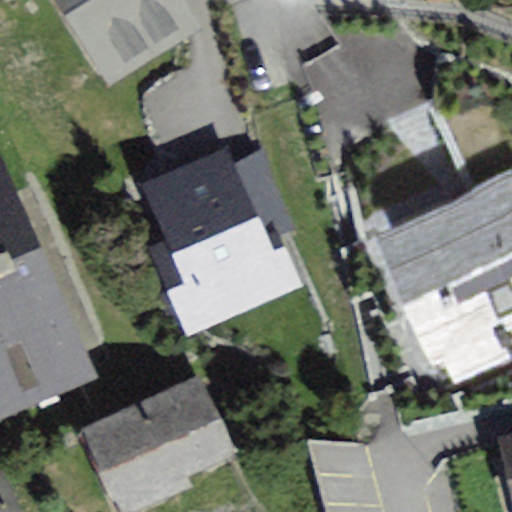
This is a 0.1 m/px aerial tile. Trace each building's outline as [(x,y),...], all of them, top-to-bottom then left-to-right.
[(14,0),(22,12),(33,6),(94,98),(197,42),(170,0),(14,0)] [(222,152),(130,185),(172,289),(156,295),(181,343),(289,298),(222,152)] [(511,184),(438,222),(475,296),(511,277),(511,184)] [(0,193),(0,418),(79,387),(0,193)] [(190,383),(62,433),(95,511),(151,511),(182,499),(174,482),(226,460),(190,383)] [(511,511),(511,437),(484,442),(497,511),(511,511)]
